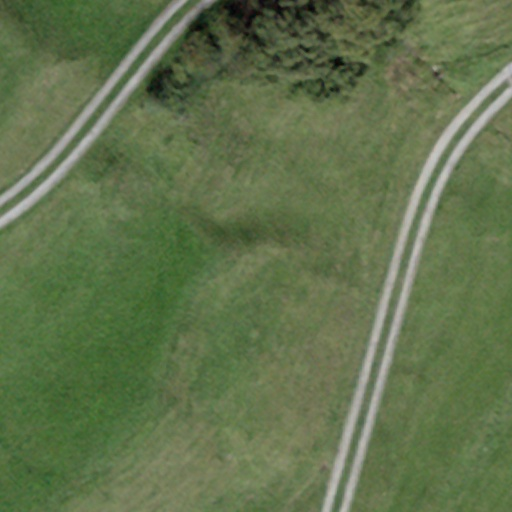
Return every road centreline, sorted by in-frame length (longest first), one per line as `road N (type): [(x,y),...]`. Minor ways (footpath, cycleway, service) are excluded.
road 1 (track): [(353,511),(459,168),(511,112)]
road 2 (track): [(216,0),(60,187),(0,232)]
